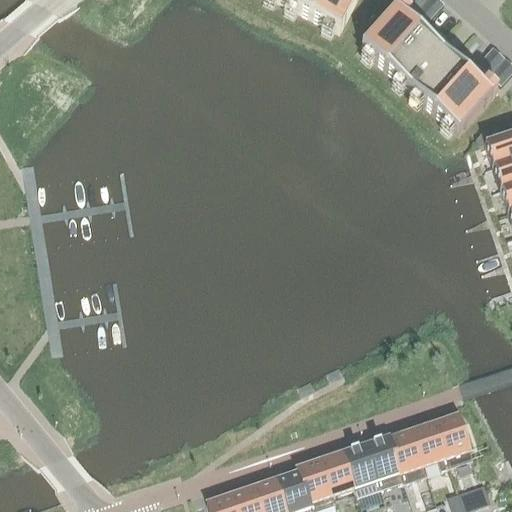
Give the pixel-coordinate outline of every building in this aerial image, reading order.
[(266,0),(338,37),(357,0),(266,0)] [(406,0),(403,4),(409,9),(417,0),(416,0),(406,0)] [(423,6),(417,0),(409,9),(415,15),(423,6)] [(437,3),(434,0),(428,0),(423,6),(429,11),(437,3)] [(437,3),(429,11),(435,17),(443,8),(437,3)] [(423,6),(415,15),(421,20),(429,11),(423,6)] [(399,8),(360,52),(457,139),(496,95),(486,86),(480,92),(403,23),(409,17),(399,8)] [(429,11),(421,20),(427,25),(430,22),(435,17),(429,11)] [(489,65),(497,57),(491,51),(484,60),(489,65)] [(497,57),(489,65),(495,71),(503,62),(497,57)] [(489,65),(484,60),(476,69),(482,74),(489,65)] [(509,68),(503,62),(495,71),(501,76),(509,68)] [(488,80),(495,71),(489,65),(482,74),(488,80)] [(501,76),(507,82),(511,76),(511,69),(509,68),(501,76)] [(495,71),(488,80),(494,85),(501,76),(495,71)] [(494,85),(500,91),(507,82),(501,76),(494,85)] [(480,137),(474,144),(477,151),(483,149),(500,143),(496,132),(480,137)] [(483,149),(491,173),(511,165),(511,139),(500,143),(483,149)] [(511,190),(511,165),(491,173),(499,195),(511,190)] [(507,218),(511,216),(511,190),(499,195),(507,218)] [(456,420),(433,428),(445,464),(444,464),(447,473),(471,465),(456,420)] [(433,428),(410,436),(422,472),(423,472),(444,464),(445,464),(433,428)] [(410,436),(388,443),(387,444),(402,487),(401,487),(401,489),(426,481),(423,472),(422,472),(410,436)] [(388,443),(387,442),(364,450),(379,495),(401,487),(402,487),(387,444),(388,443)] [(355,503),(379,495),(364,450),(341,458),(353,494),(352,494),(355,503)] [(353,494),(341,458),(318,465),(330,501),(331,501),(352,494),(353,494)] [(328,511),(334,510),(331,501),(330,501),(318,465),(295,473),(296,477),(308,511),(328,511)] [(282,511),(308,511),(296,477),(273,485),(282,511)] [(251,492),(257,511),(282,511),(273,485),(251,492)] [(482,490),(470,494),(475,511),(480,511),(487,510),(489,509),(482,490)] [(257,511),(251,492),(228,500),(232,511),(257,511)] [(461,511),(457,498),(446,502),(449,511),(461,511)] [(232,511),(228,500),(205,508),(206,511),(232,511)]
